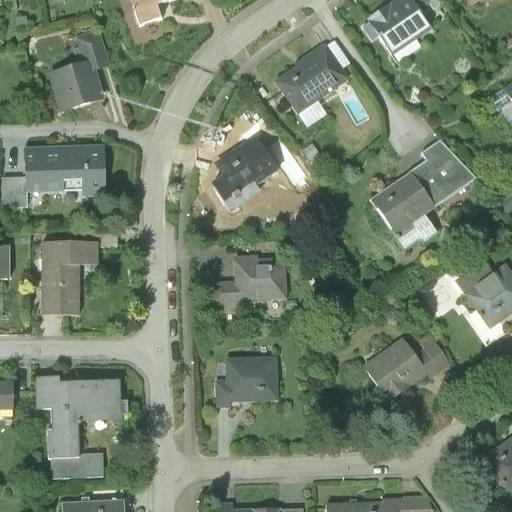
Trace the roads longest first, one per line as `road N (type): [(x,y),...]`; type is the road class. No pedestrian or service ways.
road 1 (residential): [(289,0),(215,51),(183,92),(162,146),(160,349)]
road 2 (residential): [(167,473),(414,462)]
road 3 (residential): [(160,349),(0,348)]
road 4 (residential): [(160,349),(167,473)]
